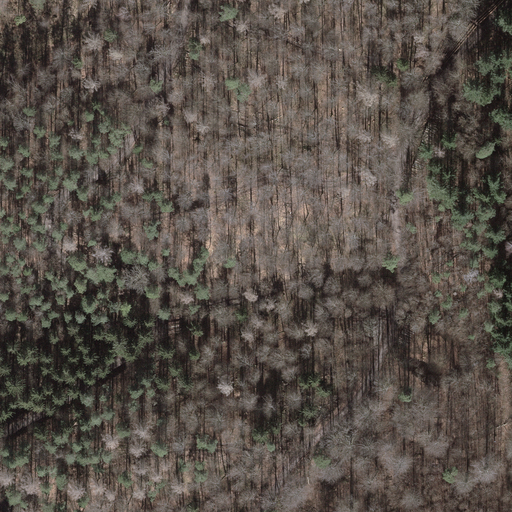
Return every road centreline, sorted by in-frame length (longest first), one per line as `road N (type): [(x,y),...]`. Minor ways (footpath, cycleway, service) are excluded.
road 1 (track): [(189,0),(185,30),(154,101),(107,164),(54,203),(47,228),(65,265),(143,291),(156,326),(93,381),(0,438)]
road 2 (track): [(263,511),(386,345),(404,273),(398,203),(425,103),(511,10)]
